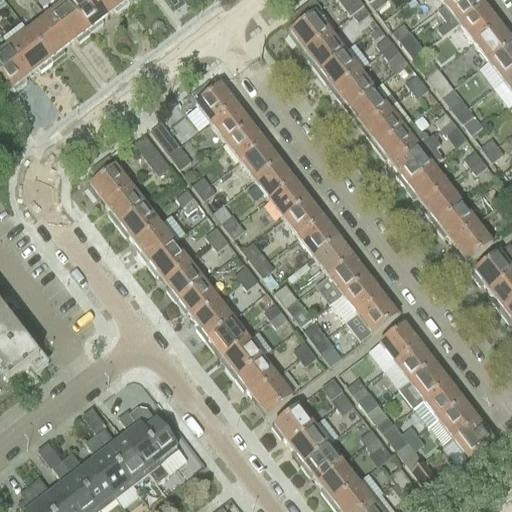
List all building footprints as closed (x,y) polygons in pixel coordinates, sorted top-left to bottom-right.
[(60,0),(64,5),(89,38),(102,28),(98,22),(104,17),(90,0),(60,0)] [(120,0),(90,0),(104,17),(110,12),(115,18),(127,8),(120,0)] [(120,0),(127,8),(138,0),(120,0)] [(351,20),(351,21),(363,12),(353,0),(331,0),(349,22),(351,20)] [(361,0),(368,8),(378,0),(361,0)] [(379,0),(378,0),(368,8),(373,15),(385,6),(379,0)] [(433,0),(442,11),(456,0),(433,0)] [(441,42),(457,30),(486,8),(479,0),(456,0),(442,11),(436,16),(445,27),(436,35),(441,42)] [(298,50),(303,57),(329,37),(315,18),(320,14),(312,4),(289,22),(296,31),(287,38),(288,39),(286,41),(295,52),(298,50)] [(64,5),(45,19),(66,47),(72,42),(77,47),(89,38),(64,5)] [(457,30),(472,49),(498,29),(493,22),(495,20),(486,8),(457,30)] [(363,12),(351,21),(357,28),(369,20),(363,12)] [(45,19),(26,34),(51,67),(64,57),(59,52),(66,47),(45,19)] [(472,49),(486,68),(511,48),(511,41),(505,33),(503,35),(498,29),(472,49)] [(391,39),(396,46),(408,38),(402,30),(391,39)] [(377,32),(368,39),(373,46),(382,39),(377,32)] [(26,34),(7,49),(28,76),(34,71),(39,77),(51,67),(26,34)] [(305,66),(315,78),(344,56),(329,37),(303,57),(308,63),(305,66)] [(408,38),(396,46),(411,65),(422,57),(408,38)] [(374,52),(380,59),(391,50),(385,43),(374,52)] [(511,48),(486,68),(501,88),(511,79),(511,48)] [(0,53),(0,96),(8,90),(10,94),(11,93),(14,96),(26,87),(21,81),(28,76),(7,49),(0,53)] [(391,50),(380,59),(386,67),(397,58),(391,50)] [(327,88),(333,95),(359,75),(344,56),(315,78),(324,90),(327,88)] [(420,77),(425,85),(437,76),(431,69),(420,77)] [(334,103),(344,117),(373,94),(359,75),(333,95),(337,101),(334,103)] [(437,76),(425,85),(440,104),(451,95),(437,76)] [(511,79),(501,88),(511,101),(511,79)] [(403,90),(409,97),(420,88),(415,81),(403,90)] [(207,85),(192,97),(199,106),(193,110),(208,130),(234,110),(229,104),(232,101),(223,89),(220,91),(219,90),(214,94),(207,85)] [(420,88),(409,97),(415,105),(427,96),(420,88)] [(373,94),(344,117),(353,128),(356,126),(362,133),(388,113),(395,108),(389,100),(382,105),(373,94)] [(460,106),(449,115),(455,123),(466,114),(460,106)] [(208,130),(223,149),(252,127),(242,114),(239,116),(234,110),(208,130)] [(363,141),(374,155),(403,132),(388,113),(362,133),(366,139),(363,141)] [(466,115),(454,124),(460,131),(472,122),(466,115)] [(433,128),(439,136),(450,127),(444,119),(433,128)] [(223,149),(238,168),(263,148),(259,142),(261,140),(252,127),(223,149)] [(403,132),(374,155),(378,161),(383,167),(386,165),(391,172),(428,144),(424,139),(418,139),(409,127),(403,132)] [(450,127),(439,136),(445,144),(456,135),(450,127)] [(159,128),(149,136),(167,161),(178,153),(159,128)] [(162,165),(143,141),(132,149),(141,161),(151,174),(162,165)] [(428,144),(391,172),(396,178),(393,180),(403,193),(432,171),(441,164),(434,155),(439,151),(431,141),(430,142),(428,144)] [(478,154),(484,161),(496,152),(490,145),(478,154)] [(238,168),(252,187),(281,165),(271,153),(269,155),(263,148),(238,168)] [(496,152),(484,161),(490,169),(502,160),(496,152)] [(178,153),(167,161),(178,176),(189,167),(178,153)] [(462,166),(468,174),(479,165),(473,157),(462,166)] [(98,204),(103,211),(129,190),(114,170),(114,171),(106,161),(88,175),(96,185),(88,191),(89,192),(86,194),(95,206),(98,204)] [(151,174),(156,181),(168,172),(162,165),(151,174)] [(252,187),(267,206),(292,186),(287,179),(290,177),(281,165),(252,187)] [(479,165),(468,174),(474,181),(485,173),(479,165)] [(415,203),(420,210),(447,190),(432,171),(403,193),(413,205),(415,203)] [(202,182),(190,191),(197,199),(208,190),(202,182)] [(267,206),(281,225),(310,203),(300,190),(297,193),(292,186),(267,206)] [(105,219),(115,232),(144,210),(129,190),(103,211),(108,217),(105,219)] [(208,190),(197,199),(203,207),(214,198),(208,190)] [(423,218),(433,231),(461,209),(447,190),(420,210),(425,216),(423,218)] [(174,204),(180,212),(192,203),(186,195),(174,204)] [(491,205),(497,212),(509,203),(503,196),(491,205)] [(192,203),(180,212),(186,220),(198,211),(192,203)] [(281,225),(296,245),(322,225),(317,218),(320,216),(310,203),(281,225)] [(511,207),(509,203),(497,212),(503,220),(511,213),(511,207)] [(445,241),(450,248),(476,228),(461,209),(433,231),(442,243),(445,241)] [(127,242),(132,249),(158,229),(144,210),(115,232),(124,244),(127,242)] [(231,221),(220,229),(226,237),(237,228),(231,221)] [(296,245),(311,264),(340,242),(330,230),(328,232),(322,225),(296,245)] [(237,228),(226,237),(232,245),(243,236),(237,228)] [(476,228),(450,248),(455,254),(452,256),(462,270),(491,247),(476,228)] [(134,257),(144,270),(173,248),(158,229),(132,249),(137,255),(134,257)] [(203,242),(209,250),(221,241),(215,233),(203,242)] [(221,241),(209,250),(215,258),(227,249),(221,241)] [(311,264),(325,283),(352,263),(347,257),(349,255),(340,242),(311,264)] [(157,280),(161,287),(187,267),(173,248),(144,270),(154,283),(157,280)] [(240,256),(240,257),(255,276),(267,267),(260,259),(251,248),(240,256)] [(485,267),(469,279),(479,292),(482,290),(487,297),(511,277),(511,254),(508,249),(498,257),(485,267)] [(325,283),(340,302),(369,280),(359,268),(357,270),(352,263),(325,283)] [(164,295),(173,308),(202,286),(187,267),(161,287),(166,293),(164,295)] [(267,267),(255,276),(261,284),(273,275),(267,267)] [(305,268),(286,283),(290,288),(308,273),(305,268)] [(232,281),(238,289),(250,280),(244,272),(232,281)] [(489,305),(499,318),(511,308),(511,277),(487,297),(492,303),(489,305)] [(250,280),(238,289),(244,297),(256,288),(250,280)] [(340,302),(330,311),(344,329),(355,321),(381,301),(376,295),(378,293),(369,280),(340,302)] [(186,318),(191,325),(217,306),(202,286),(173,308),(183,321),(186,318)] [(284,290),(272,298),(284,314),(295,305),(284,290)] [(381,301),(355,321),(369,341),(382,331),(398,319),(389,306),(386,308),(381,301)] [(295,305),(284,314),(290,321),(301,312),(295,305)] [(193,334),(203,347),(231,325),(217,306),(191,325),(196,332),(193,334)] [(511,308),(511,309),(499,318),(509,330),(511,328),(511,308)] [(273,310),(262,319),(268,326),(279,318),(273,310)] [(0,377),(7,387),(8,387),(36,365),(0,318),(0,377)] [(279,318),(268,326),(274,334),(285,325),(279,318)] [(215,357),(220,364),(246,344),(231,325),(203,347),(213,359),(215,357)] [(313,328),(302,337),(313,352),(325,343),(313,328)] [(377,351),(392,370),(418,350),(413,343),(416,341),(406,328),(377,351)] [(325,343),(313,352),(320,360),(331,351),(325,343)] [(222,372),(232,385),(260,363),(246,344),(220,364),(225,370),(222,372)] [(302,348),(291,357),(297,364),(308,356),(302,348)] [(392,370),(407,389),(435,367),(426,355),(423,356),(418,350),(392,370)] [(331,352),(320,360),(329,372),(339,364),(331,352)] [(308,356),(297,364),(303,372),(314,363),(308,356)] [(245,395),(250,402),(275,383),(260,363),(232,385),(242,397),(245,395)] [(407,389),(421,408),(447,388),(443,382),(445,380),(435,367),(407,389)] [(275,383),(250,402),(255,408),(252,410),(262,423),(290,402),(275,383)] [(346,393),(345,393),(351,401),(363,392),(356,384),(346,393)] [(426,434),(436,427),(464,405),(455,393),(452,395),(447,388),(421,408),(412,415),(426,434)] [(363,392),(351,401),(366,420),(377,412),(363,392)] [(329,406),(335,414),(347,405),(341,397),(329,406)] [(347,405),(335,414),(341,421),(353,412),(347,405)] [(436,427),(450,446),(477,426),(472,420),(474,418),(464,405),(436,427)] [(282,444),(287,450),(313,430),(298,411),(269,433),(279,446),(282,444)] [(134,426),(138,432),(164,466),(177,456),(145,415),(137,413),(129,420),(134,426)] [(124,433),(134,426),(129,420),(126,416),(117,424),(124,433)] [(386,422),(374,431),(380,440),(392,430),(386,422)] [(450,446),(441,453),(455,472),(464,483),(488,465),(481,454),(483,453),(484,455),(491,449),(490,448),(492,446),(494,444),(494,443),(484,431),(482,433),(477,426),(450,446)] [(289,459),(299,472),(328,449),(313,430),(287,450),(292,457),(289,459)] [(392,430),(380,440),(395,459),(407,449),(392,430)] [(138,432),(122,445),(148,478),(155,489),(166,480),(158,470),(164,466),(138,432)] [(103,434),(93,441),(131,491),(148,478),(122,445),(115,450),(103,434)] [(358,444),(364,452),(376,443),(370,435),(358,444)] [(95,465),(89,470),(115,503),(131,491),(93,441),(83,449),(95,465)] [(376,443),(364,452),(370,459),(382,451),(376,443)] [(311,482),(316,489),(343,469),(328,449),(299,472),(309,484),(311,482)] [(407,449),(395,459),(404,470),(404,469),(410,477),(422,468),(415,461),(407,449)] [(70,459),(61,467),(73,482),(95,511),(103,511),(115,503),(89,470),(83,475),(70,459)] [(64,490),(56,495),(68,511),(95,511),(73,482),(61,467),(52,474),(64,490)] [(318,498),(328,510),(357,488),(343,469),(316,489),(321,495),(318,498)] [(422,469),(410,478),(433,507),(444,498),(422,469)] [(388,482),(394,490),(405,481),(399,473),(388,482)] [(405,481),(394,490),(400,498),(411,489),(405,481)] [(38,485),(28,492),(43,511),(68,511),(56,495),(50,500),(38,485)] [(364,511),(372,507),(357,488),(328,510),(329,511),(364,511)] [(43,511),(28,492),(19,499),(26,508),(20,511),(43,511)]
